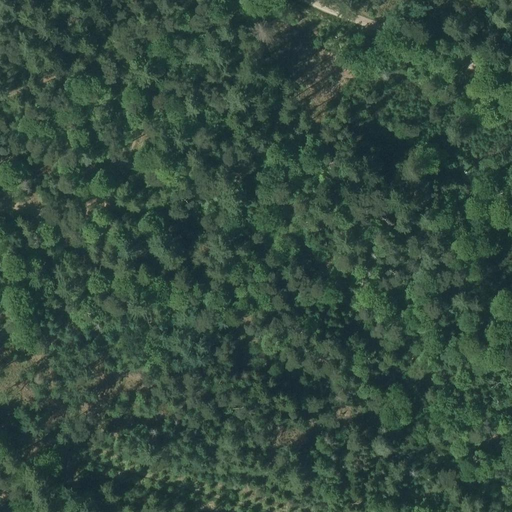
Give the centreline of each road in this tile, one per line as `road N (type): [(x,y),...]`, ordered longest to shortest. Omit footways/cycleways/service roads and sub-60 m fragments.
road 1 (track): [(62,444),(338,511)]
road 2 (track): [(331,0),(511,76)]
